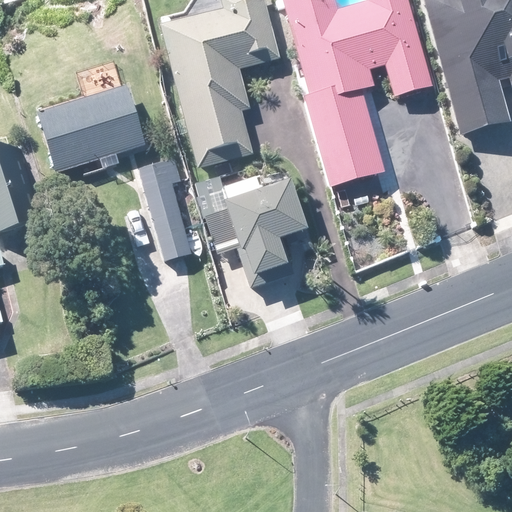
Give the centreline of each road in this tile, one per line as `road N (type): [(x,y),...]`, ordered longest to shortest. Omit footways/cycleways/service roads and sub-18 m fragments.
road 1 (tertiary): [(287,374),(126,432),(0,459)]
road 2 (tertiary): [(511,283),(287,374)]
road 3 (residential): [(287,374),(308,435),(309,511)]
